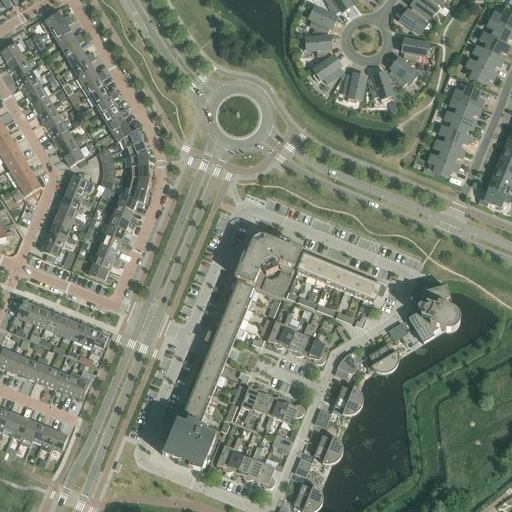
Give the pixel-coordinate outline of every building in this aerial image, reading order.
[(325,0),(325,1),(336,17),(341,13),(342,15),(353,8),(347,0),(325,0)] [(429,20),(431,22),(438,12),(436,10),(440,5),(433,0),(416,0),(411,7),(413,9),(413,8),(429,20)] [(413,8),(413,9),(409,14),(407,12),(400,22),(420,37),(427,27),(425,25),(429,20),(413,8)] [(310,28),(327,36),(330,31),(332,32),(338,20),(315,9),(309,22),(312,23),(310,28)] [(491,22),(511,32),(511,14),(506,11),(503,17),(496,14),(491,22)] [(66,24),(71,21),(69,17),(64,21),(60,14),(42,25),(48,35),(51,33),(66,24)] [(51,33),(57,42),(71,33),(68,28),(73,24),(71,21),(66,24),(51,33)] [(511,32),(491,22),(487,29),(495,33),(492,39),(503,45),(503,44),(506,39),(511,42),(511,32)] [(75,39),(71,33),(57,42),(62,52),(77,43),(82,39),(80,36),(75,39)] [(488,47),(485,52),(496,58),(499,52),(507,56),(511,48),(503,44),(503,45),(492,39),(485,35),(480,43),(488,47)] [(316,52),(317,59),(330,58),(330,51),(332,51),(331,38),(305,41),(306,49),(309,48),(309,53),(316,52)] [(62,52),(68,61),(82,52),(79,46),(85,43),(82,39),(77,43),(62,52)] [(403,61),(416,63),(417,57),(424,58),(425,54),(428,54),(429,46),(404,41),(402,54),(404,54),(403,61)] [(3,58),(7,64),(21,55),(13,42),(6,47),(8,50),(0,55),(2,59),(3,58)] [(485,52),(478,48),(473,56),(481,60),(478,65),(478,66),(489,71),(492,66),(499,70),(504,62),(496,58),(485,52)] [(68,61),(73,70),(88,61),(94,58),(92,54),(86,58),(82,52),(68,61)] [(9,70),(11,73),(27,64),(21,55),(7,64),(10,69),(9,70)] [(342,81),(345,76),(344,74),(340,69),(342,68),(334,57),(314,72),(316,76),(314,78),(319,84),(324,81),(328,86),(338,78),(342,81)] [(73,70),(79,79),(94,70),(90,65),(96,61),(94,58),(88,61),(73,70)] [(388,76),(403,89),(408,84),(408,85),(411,81),(413,83),(418,77),(399,60),(391,70),(393,71),(388,76)] [(478,66),(478,65),(471,62),(466,70),(474,74),(471,80),(482,85),(485,79),(492,83),(497,75),(489,71),(478,66)] [(27,64),(11,73),(13,77),(14,76),(17,81),(32,72),(27,64)] [(97,76),(94,70),(79,79),(84,89),(99,80),(105,76),(103,73),(97,76)] [(19,88),(21,91),(37,81),(32,72),(17,81),(21,87),(19,88)] [(380,99),(382,105),(390,103),(389,100),(393,98),(385,74),(373,78),(374,80),(368,82),(374,101),(380,99)] [(99,80),(84,89),(90,98),(105,89),(101,83),(107,80),(105,76),(99,80)] [(345,76),(342,81),(346,83),(343,96),(350,97),(348,104),(356,106),(357,102),(361,103),(366,78),(354,76),(354,78),(347,77),(345,76)] [(24,93),(28,99),(43,90),(37,81),(21,91),(23,94),(24,93)] [(105,89),(90,98),(96,107),(110,98),(116,95),(114,91),(108,95),(105,89)] [(453,100),(481,111),(484,102),(476,99),(478,93),(466,89),(464,95),(456,92),(453,100)] [(43,90),(28,99),(31,105),(30,105),(32,108),(48,99),(43,90)] [(110,98),(96,107),(101,116),(116,108),(113,102),(118,98),(116,95),(110,98)] [(35,111),(38,116),(53,107),(48,99),(32,108),(34,112),(35,111)] [(481,111),(453,100),(450,108),(458,111),(456,117),(467,122),(467,121),(469,116),(478,119),(481,111)] [(41,123),(42,126),(58,116),(53,107),(38,116),(42,122),(41,123)] [(101,116),(107,126),(122,117),(127,113),(125,110),(119,113),(116,108),(101,116)] [(107,126),(112,135),(127,126),(124,120),(129,117),(127,113),(122,117),(107,126)] [(456,117),(448,114),(445,123),(452,126),(450,131),(462,136),(464,130),(472,133),(475,125),(467,121),(467,122),(456,117)] [(46,128),(49,134),(64,125),(58,116),(42,126),(44,129),(46,128)] [(69,134),(64,125),(49,134),(52,140),(51,140),(53,143),(69,134)] [(127,126),(112,135),(118,145),(120,144),(124,142),(123,141),(133,135),(138,132),(136,128),(131,132),(127,126)] [(4,128),(0,130),(0,142),(10,136),(4,128)] [(447,140),(445,145),(445,146),(456,150),(458,144),(467,147),(470,139),(462,136),(450,131),(443,128),(439,137),(447,140)] [(123,141),(124,142),(120,144),(123,151),(127,150),(127,151),(143,144),(138,132),(133,135),(123,141)] [(56,146),(59,151),(74,143),(69,134),(53,143),(55,146),(56,146)] [(0,142),(0,154),(15,145),(10,136),(0,142)] [(445,146),(445,145),(437,142),(434,151),(442,154),(439,160),(451,164),(453,158),(461,161),(465,153),(456,150),(445,146)] [(74,143),(59,151),(63,157),(62,158),(63,161),(80,151),(74,143)] [(127,151),(131,159),(148,155),(143,144),(127,151)] [(15,145),(0,154),(0,155),(5,163),(20,154),(15,145)] [(98,156),(100,161),(111,156),(109,150),(98,156)] [(80,151),(63,161),(65,164),(67,163),(70,169),(85,160),(80,151)] [(511,155),(505,152),(501,162),(511,166),(511,155)] [(25,163),(20,154),(5,163),(10,172),(25,163)] [(131,159),(132,170),(149,168),(148,155),(131,159)] [(100,161),(102,166),(114,163),(111,156),(100,161)] [(439,160),(432,157),(429,165),(436,168),(434,174),(445,179),(448,173),(456,176),(459,167),(451,164),(439,160)] [(511,166),(501,162),(496,172),(511,178),(511,166)] [(10,172),(15,181),(31,171),(25,163),(10,172)] [(114,163),(102,166),(103,172),(115,170),(114,163)] [(133,180),(150,181),(149,168),(132,170),(133,180)] [(115,170),(103,172),(103,177),(115,178),(115,170)] [(36,180),(31,171),(15,181),(20,189),(36,180)] [(511,178),(496,172),(492,182),(510,189),(511,183),(511,178)] [(68,187),(86,194),(90,196),(94,186),(74,177),(71,184),(70,183),(68,187)] [(36,180),(20,189),(11,195),(17,204),(41,190),(41,191),(42,190),(36,180)] [(130,189),(147,193),(150,181),(133,180),(130,189)] [(114,184),(102,182),(101,188),(112,192),(114,184)] [(492,182),(488,192),(505,199),(504,202),(510,204),(511,198),(507,196),(510,189),(492,182)] [(82,203),(81,205),(85,207),(87,203),(83,201),(86,194),(68,187),(67,190),(68,191),(66,197),(82,203)] [(130,189),(128,198),(128,199),(138,203),(144,205),(147,193),(130,189)] [(505,199),(488,192),(484,202),(481,200),(479,204),(487,208),(488,204),(501,210),(504,202),(505,199)] [(118,206),(134,213),(136,207),(143,209),(144,205),(138,203),(128,199),(128,198),(122,196),(118,206)] [(61,206),(78,213),(81,205),(82,203),(66,197),(63,203),(62,202),(61,206)] [(61,210),(58,216),(74,222),(73,224),(78,226),(79,222),(75,220),(78,213),(61,206),(59,209),(61,210)] [(118,206),(114,216),(130,223),(136,225),(138,221),(131,219),(134,213),(118,206)] [(0,217),(0,229),(5,229),(2,221),(8,219),(7,214),(0,217)] [(70,232),(73,224),(74,222),(58,216),(56,222),(54,221),(53,225),(70,232)] [(110,226),(126,233),(128,227),(134,229),(136,225),(130,223),(114,216),(110,226)] [(53,229),(50,235),(66,241),(66,243),(70,245),(72,241),(67,239),(70,232),(53,225),(52,228),(53,229)] [(110,226),(106,237),(122,243),(128,246),(129,242),(123,239),(126,233),(110,226)] [(5,229),(0,229),(0,240),(14,237),(12,233),(6,234),(5,229)] [(62,251),(66,243),(66,241),(50,235),(48,241),(47,240),(45,244),(62,251)] [(106,237),(102,247),(117,253),(120,247),(126,249),(128,246),(122,243),(106,237)] [(238,280),(260,289),(264,278),(261,272),(261,270),(263,271),(266,276),(278,271),(276,265),(277,263),(279,264),(279,265),(281,271),(292,275),(300,254),(301,254),(302,250),(290,246),(289,248),(279,244),(268,239),(266,244),(264,243),(256,246),(255,248),(251,246),(246,258),(242,268),(240,267),(235,279),(238,280)] [(255,242),(251,246),(255,248),(256,246),(264,243),(266,244),(268,239),(262,239),(255,242)] [(62,251),(45,244),(44,247),(45,247),(42,254),(48,256),(46,262),(54,265),(57,260),(58,261),(62,251)] [(102,247),(97,256),(113,263),(119,266),(121,262),(115,259),(117,253),(102,247)] [(97,256),(93,266),(109,273),(112,267),(118,269),(119,266),(113,263),(97,256)] [(311,259),(308,257),(305,256),(304,257),(304,258),(380,289),(380,288),(381,287),(376,285),(374,284),(370,282),(368,282),(365,280),(359,278),(357,277),(349,274),(346,272),(340,270),(338,269),(330,266),(327,265),(321,262),(319,262),(311,259)] [(297,274),(373,306),(377,298),(377,297),(378,297),(381,299),(382,299),(386,291),(385,291),(382,290),(380,289),(377,287),(376,287),(365,283),(363,282),(359,280),(358,280),(341,272),(338,272),(333,269),(332,269),(323,265),(321,264),(318,263),(317,263),(310,260),(308,259),(305,258),(304,258),(297,274)] [(109,273),(93,266),(89,277),(105,284),(111,286),(113,282),(107,279),(109,273)] [(262,291),(283,299),(292,278),(280,273),(278,278),(271,283),(266,281),(262,291)] [(378,297),(377,297),(377,298),(373,306),(297,274),(297,275),(374,307),(377,298),(378,297)] [(408,321),(424,345),(437,337),(444,333),(446,333),(448,334),(449,334),(451,333),(453,333),(454,332),(456,331),(457,330),(458,328),(459,327),(460,325),(460,323),(460,321),(460,319),(459,318),(458,316),(457,315),(456,313),(454,312),(453,312),(448,294),(447,288),(430,282),(424,297),(421,303),(421,304),(423,305),(422,308),(421,308),(420,308),(419,309),(418,310),(418,311),(418,312),(419,313),(420,314),(418,317),(417,316),(416,316),(408,321)] [(183,416),(182,418),(184,418),(213,348),(239,285),(237,284),(235,288),(234,291),(230,301),(229,303),(227,309),(225,312),(223,319),(222,321),(219,327),(218,330),(211,347),(211,348),(210,350),(207,356),(206,360),(203,367),(202,368),(200,375),(199,378),(196,385),(195,387),(192,393),(191,396),(188,404),(187,406),(184,412),(183,416)] [(185,419),(201,425),(225,367),(230,355),(256,292),(239,285),(213,348),(184,418),(185,419)] [(378,297),(377,298),(383,300),(386,291),(380,288),(380,289),(382,290),(385,291),(386,291),(382,299),(381,299),(378,297)] [(287,300),(295,303),(297,297),(289,294),(287,300)] [(298,304),(306,308),(308,302),(300,299),(298,304)] [(272,310),(277,312),(280,304),(275,302),(272,310)] [(308,302),(306,308),(314,311),(316,305),(308,302)] [(16,319),(26,323),(33,307),(23,303),(16,319)] [(26,323),(36,327),(42,311),(33,307),(26,323)] [(317,312),(325,315),(327,310),(319,307),(317,312)] [(277,312),(272,310),(268,318),(274,320),(277,312)] [(327,310),(325,315),(333,319),(335,313),(327,310)] [(36,327),(45,331),(52,315),(42,311),(36,327)] [(61,318),(52,315),(45,331),(55,334),(61,318)] [(336,320),(344,323),(346,318),(338,315),(336,320)] [(55,334),(64,338),(71,322),(61,318),(55,334)] [(346,318),(344,323),(351,327),(354,321),(346,318)] [(355,328),(363,331),(367,322),(361,319),(360,323),(357,322),(355,328)] [(264,329),(269,331),(273,323),(267,321),(264,329)] [(286,321),(284,327),(286,328),(277,350),(279,350),(280,350),(282,350),(284,349),(288,352),(295,334),(295,333),(297,329),(290,326),(291,323),(286,321)] [(71,322),(64,338),(74,342),(80,326),(71,322)] [(286,328),(284,327),(276,323),(268,343),(268,344),(273,345),(274,346),(275,348),(276,349),(277,350),(286,328)] [(395,329),(401,339),(408,335),(402,325),(395,329)] [(74,342),(83,346),(90,330),(80,326),(74,342)] [(269,331),(264,329),(261,337),(266,339),(269,331)] [(401,339),(395,329),(389,333),(395,343),(401,339)] [(90,330),(83,346),(93,350),(99,334),(90,330)] [(299,354),(297,358),(299,358),(300,358),(302,358),(303,358),(303,357),(308,360),(315,342),(308,338),(310,333),(306,331),(303,337),(305,338),(299,354)] [(99,334),(93,350),(102,354),(109,338),(99,334)] [(296,357),(297,358),(299,354),(305,338),(303,337),(295,334),(288,352),(293,353),(294,354),(295,356),(295,357),(296,357)] [(31,341),(40,344),(42,338),(32,335),(31,341)] [(206,343),(211,345),(214,337),(209,335),(206,343)] [(16,338),(14,343),(27,349),(29,344),(16,338)] [(252,347),(261,351),(265,343),(259,340),(258,342),(254,341),(252,347)] [(315,342),(308,360),(313,361),(314,362),(314,363),(315,364),(316,365),(317,366),(318,366),(319,367),(320,367),(321,366),(322,366),(323,365),(324,365),(325,364),(325,363),(326,362),(326,360),(326,359),(325,358),(325,357),(325,356),(324,356),(323,355),(322,355),(326,346),(315,342)] [(384,361),(391,374),(393,373),(395,371),(396,370),(397,368),(398,367),(398,365),(399,362),(399,360),(399,359),(398,357),(397,355),(397,353),(393,356),(387,347),(378,352),(384,361)] [(63,361),(66,352),(61,350),(58,359),(63,361)] [(3,371),(6,372),(13,355),(3,351),(0,359),(0,368),(4,370),(3,371)] [(343,362),(356,373),(356,372),(357,370),(357,368),(357,366),(363,362),(356,352),(349,356),(347,358),(345,359),(344,360),(343,362)] [(384,361),(378,352),(369,358),(374,367),(371,369),(372,370),(373,372),(375,373),(376,374),(378,375),(380,376),(382,376),(384,376),(386,376),(388,376),(390,375),(391,374),(384,361)] [(13,355),(6,372),(10,374),(10,372),(16,375),(23,359),(13,355)] [(23,359),(16,375),(22,377),(22,379),(25,380),(32,363),(23,359)] [(29,380),(35,382),(44,361),(40,359),(37,365),(32,363),(25,380),(29,381),(29,380)] [(44,361),(35,382),(41,385),(41,386),(44,388),(51,370),(46,368),(48,363),(44,361)] [(356,373),(343,362),(341,365),(339,366),(339,368),(338,370),(335,377),(346,382),(349,375),(351,375),(353,375),(355,374),(356,373)] [(51,370),(44,388),(48,389),(48,388),(54,390),(61,374),(51,370)] [(60,394),(63,395),(70,378),(61,374),(54,390),(60,393),(60,394)] [(241,384),(247,386),(250,378),(241,374),(238,380),(242,381),(241,384)] [(70,378),(63,395),(66,397),(67,395),(73,398),(80,382),(70,378)] [(80,382),(73,398),(79,400),(79,402),(82,403),(89,386),(80,382)] [(237,395),(242,397),(246,390),(240,387),(237,395)] [(249,412),(247,418),(251,420),(254,414),(251,413),(252,411),(259,395),(260,391),(259,390),(258,390),(257,390),(256,391),(254,392),(249,389),(241,409),(249,412)] [(338,399),(362,408),(363,406),(363,404),(363,403),(363,400),(363,398),(362,396),(361,395),(360,393),(358,392),(357,391),(355,390),(354,389),(352,393),(342,389),(338,399)] [(259,395),(252,411),(262,415),(270,397),(264,396),(264,394),(263,393),(262,392),(261,391),(260,391),(259,395)] [(242,397),(237,395),(234,403),(239,405),(242,397)] [(274,400),(270,397),(262,415),(270,418),(267,424),(272,426),(274,420),(272,419),(279,403),(280,399),(279,398),(277,399),(276,399),(274,400)] [(272,419),(274,420),(282,423),(290,405),(284,404),(284,402),(283,401),(282,400),(280,399),(279,403),(272,419)] [(361,411),(362,408),(338,399),(332,414),(342,418),(342,417),(345,417),(347,418),(350,418),(352,417),(355,416),(357,415),(359,413),(361,411)] [(290,405),(282,423),(293,428),(296,419),(297,419),(298,419),(299,419),(300,419),(301,418),(302,418),(303,417),(304,416),(304,415),(304,413),(304,412),(304,411),(303,410),(303,409),(302,408),(301,407),(299,407),(298,407),(297,407),(296,407),(294,408),(290,405)] [(229,414),(235,416),(238,408),(232,406),(229,414)] [(1,411),(0,413),(0,432),(3,433),(4,431),(11,415),(1,411)] [(318,419),(329,424),(332,416),(321,412),(318,419)] [(235,416),(229,414),(226,422),(231,424),(235,416)] [(4,431),(14,434),(20,418),(11,415),(4,431)] [(30,422),(20,418),(14,434),(13,437),(22,441),(24,438),(30,422)] [(201,425),(185,419),(183,425),(176,422),(162,456),(190,468),(189,469),(197,472),(208,475),(222,441),(204,434),(203,435),(201,434),(202,433),(204,426),(201,425)] [(329,424),(318,419),(315,426),(326,431),(329,424)] [(39,426),(30,422),(24,438),(33,442),(39,426)] [(221,433),(227,436),(230,428),(224,425),(221,433)] [(49,430),(39,426),(33,442),(42,446),(49,430)] [(49,430),(42,446),(40,451),(50,455),(52,450),(58,434),(49,430)] [(290,439),(294,441),(298,431),(294,430),(290,439)] [(52,450),(62,454),(68,438),(58,434),(52,450)] [(328,452),(342,457),(343,456),(343,454),(343,452),(343,450),(343,448),(342,446),(341,444),(340,442),(339,441),(338,440),(337,439),(335,439),(334,438),(332,442),(322,438),(318,448),(328,452)] [(240,447),(236,445),(233,451),(236,452),(228,470),(226,474),(228,474),(229,474),(231,474),(233,473),(237,476),(245,458),(237,454),(240,447)] [(225,473),(226,474),(228,470),(236,452),(233,451),(225,447),(217,467),(217,468),(223,469),(223,470),(224,472),(225,473)] [(328,452),(318,448),(314,458),(324,462),(322,466),(324,466),(326,467),(328,467),(330,467),(332,466),(334,466),(335,465),(337,464),(339,463),(340,461),(341,459),(342,457),(328,452)] [(259,457),(255,455),(253,461),(255,462),(248,478),(246,482),(248,482),(250,482),(251,482),(253,481),(257,484),(265,466),(257,463),(259,457)] [(245,481),(246,482),(248,478),(255,462),(253,461),(245,458),(237,476),(243,477),(243,479),(244,480),(245,481)] [(298,468),(309,473),(312,465),(301,461),(298,468)] [(265,466),(257,484),(263,485),(263,486),(263,487),(264,488),(265,489),(266,490),(267,490),(268,491),(269,491),(270,490),(272,490),(273,489),(274,488),(275,487),(275,486),(275,484),(275,483),(275,482),(274,481),(274,480),(273,480),(272,479),(275,470),(265,466)] [(309,473),(298,468),(295,475),(306,480),(309,473)] [(308,501),(322,507),(323,504),(323,502),(323,500),(323,498),(322,496),(322,495),(321,493),(320,491),(318,490),(317,489),(316,488),(314,487),(312,491),(302,487),(298,497),(308,501)] [(317,511),(319,511),(321,509),(322,507),(308,501),(298,497),(294,507),(295,507),(294,511),(295,511),(294,511),(317,511)]
